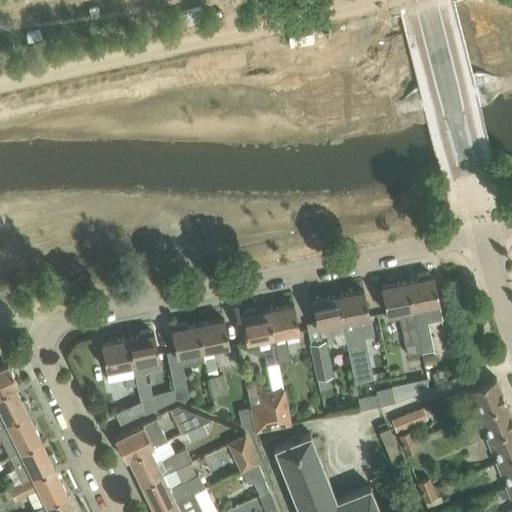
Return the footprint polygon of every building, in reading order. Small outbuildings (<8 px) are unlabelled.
[(335,40),(323,42),(325,53),(337,51),(335,40)] [(418,278),(407,281),(412,307),(421,349),(434,346),(428,319),(442,316),(439,301),(434,275),(431,276),(430,273),(427,271),(419,272),(417,275),(418,278)] [(407,281),(381,286),(386,312),(387,312),(388,317),(388,318),(400,316),(406,348),(407,350),(407,352),(421,349),(412,307),(407,281)] [(364,289),(337,295),(346,341),(347,341),(351,362),(354,380),(372,376),(366,344),(359,346),(357,336),(373,332),(364,289)] [(337,343),(346,341),(337,295),(311,300),(315,320),(315,321),(316,326),(318,325),(320,336),(328,334),(333,335),(336,338),(337,343)] [(299,330),(298,323),(294,303),(267,309),(272,336),(285,333),(299,330)] [(259,311),(258,308),(256,307),(247,309),(246,311),(246,313),(241,314),(245,334),(246,341),(249,340),(251,350),(257,353),(260,353),(265,353),(267,364),(277,361),(273,343),(272,336),(267,309),(259,311)] [(217,368),(213,347),(229,344),(224,318),(197,323),(205,360),(207,370),(217,368)] [(189,325),(189,323),(186,321),(176,323),(174,326),(174,328),(171,328),(175,348),(167,350),(174,388),(186,386),(182,364),(205,360),(197,323),(189,325)] [(140,335),(128,337),(137,385),(147,382),(146,375),(145,375),(144,369),(160,365),(159,358),(154,332),(152,332),(152,330),(149,328),(141,330),(139,332),(140,335)] [(126,387),(137,385),(127,337),(101,343),(106,369),(122,365),(126,387)] [(277,361),(290,359),(286,340),(273,343),(277,361)] [(332,375),(329,363),(325,340),(311,343),(318,378),(332,375)] [(434,353),(423,355),(425,365),(436,363),(434,353)] [(0,393),(15,386),(18,384),(8,363),(0,366),(0,393)] [(390,387),(394,401),(428,390),(426,380),(390,387)] [(247,387),(255,430),(291,423),(284,386),(257,392),(258,393),(257,394),(255,385),(247,387)] [(24,395),(20,395),(15,386),(0,393),(0,426),(7,423),(28,413),(27,409),(29,405),(24,395)] [(376,390),(377,392),(379,404),(394,401),(390,387),(376,390)] [(377,392),(358,396),(360,408),(379,404),(377,392)] [(442,457),(348,495),(355,511),(412,511),(457,494),(456,492),(470,486),(471,488),(508,473),(475,394),(431,412),(440,435),(448,432),(457,455),(443,460),(442,457)] [(210,418),(196,412),(177,404),(168,408),(169,410),(180,433),(210,418)] [(423,404),(392,414),(403,450),(418,446),(411,424),(428,419),(423,404)] [(120,421),(132,415),(128,405),(115,412),(120,421)] [(0,440),(2,440),(9,454),(41,439),(28,413),(7,423),(0,426),(0,440)] [(153,445),(167,438),(157,416),(155,417),(133,428),(115,437),(125,458),(128,457),(150,447),(153,445)] [(246,433),(227,442),(241,471),(259,462),(246,433)] [(52,452),(48,452),(41,439),(9,454),(22,480),(22,481),(54,465),(53,464),(56,459),(52,452)] [(128,457),(141,483),(162,473),(191,459),(185,446),(157,460),(150,447),(128,457)] [(35,509),(68,493),(54,465),(22,481),(22,480),(9,487),(14,499),(28,493),(35,509)] [(155,511),(194,491),(204,486),(198,473),(169,487),(162,473),(141,483),(155,511)] [(155,511),(154,511),(203,511),(194,491),(155,511)] [(33,511),(76,511),(68,493),(35,509),(33,510),(33,511)] [(278,511),(272,497),(261,502),(265,511),(278,511)]
